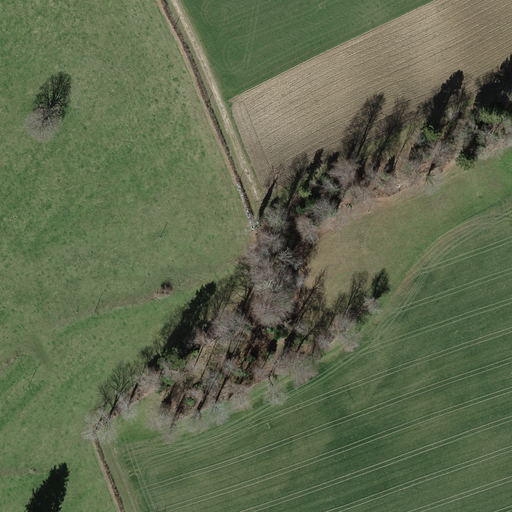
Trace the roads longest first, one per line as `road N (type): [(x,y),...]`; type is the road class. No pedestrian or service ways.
road 1 (track): [(257,190),(284,325),(112,454),(131,511)]
road 2 (track): [(257,190),(167,0)]
